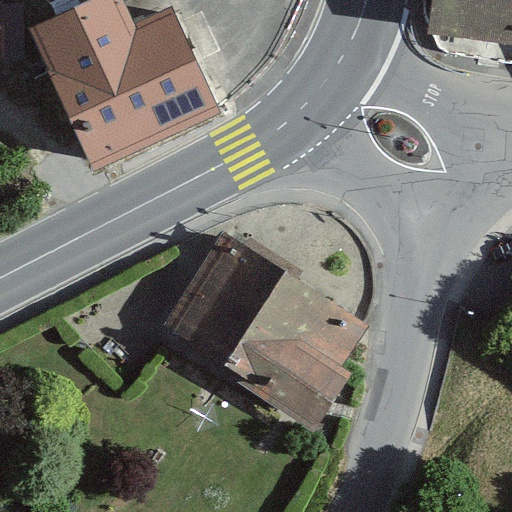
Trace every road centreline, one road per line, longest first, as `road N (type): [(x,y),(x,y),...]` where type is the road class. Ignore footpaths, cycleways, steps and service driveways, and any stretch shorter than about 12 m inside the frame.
road 1 (secondary): [(0,280),(247,155),(291,120)]
road 2 (residential): [(434,234),(380,452),(349,511)]
road 3 (residential): [(511,157),(344,50)]
road 4 (residential): [(291,120),(434,234)]
